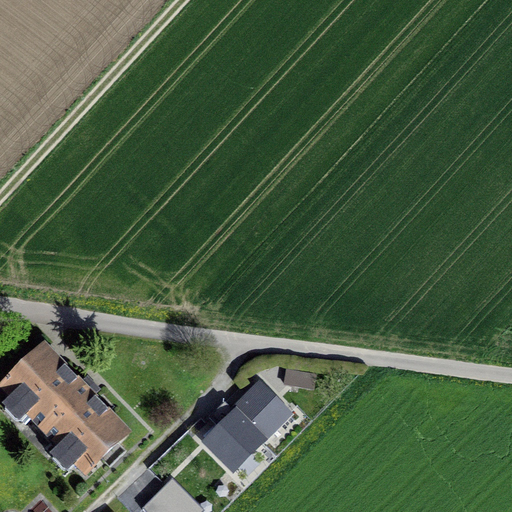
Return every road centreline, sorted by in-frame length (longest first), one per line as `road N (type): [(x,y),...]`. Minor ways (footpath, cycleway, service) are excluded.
road 1 (track): [(187,0),(0,203)]
road 2 (unclassified): [(511,374),(265,345)]
road 3 (residential): [(93,511),(265,345)]
road 4 (unclassified): [(265,345),(48,312)]
